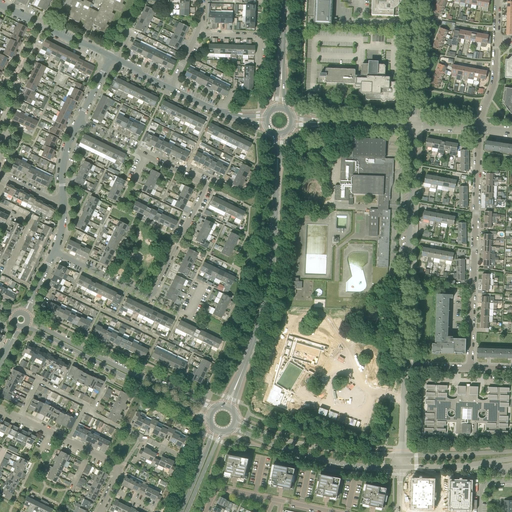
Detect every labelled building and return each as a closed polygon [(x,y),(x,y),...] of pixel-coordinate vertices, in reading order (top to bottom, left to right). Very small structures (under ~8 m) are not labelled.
[(114,9),(117,11),(121,12),(124,5),(122,4),(124,0),(101,0),(103,1),(98,12),(89,8),(91,3),(84,0),(83,0),(83,2),(78,0),(72,0),(70,5),(75,7),(73,11),(70,10),(67,17),(79,23),(81,19),(85,21),(82,28),(89,31),(92,24),(99,27),(98,30),(105,33),(109,26),(106,25),(108,21),(111,22),(114,14),(112,13),(114,9)] [(338,21),(332,21),(332,18),(333,18),(333,17),(332,17),(332,0),(315,0),(315,16),(314,16),(314,17),(315,17),(315,21),(314,21),(315,21),(314,25),(322,25),(322,24),(331,25),(331,22),(337,22),(338,21)] [(400,1),(399,0),(372,0),(372,15),(399,16),(399,4),(403,1),(400,1)] [(444,8),(447,2),(442,0),(438,0),(437,5),(444,8)] [(40,2),(37,7),(46,11),(48,6),(40,2)] [(209,23),(215,23),(216,11),(211,11),(211,7),(216,7),(216,4),(207,4),(207,19),(209,19),(209,23)] [(437,5),(435,8),(434,12),(435,12),(433,15),(441,18),(443,15),(441,15),(444,8),(437,5)] [(155,11),(146,6),(143,12),(153,17),(155,11)] [(150,22),(153,17),(143,12),(140,18),(150,22)] [(137,23),(147,28),(148,26),(150,22),(140,18),(137,23)] [(18,23),(17,26),(16,27),(15,27),(14,28),(25,33),(27,28),(18,23)] [(135,29),(144,34),(147,28),(137,23),(135,29)] [(179,23),(177,26),(176,28),(186,33),(189,27),(179,23)] [(25,33),(14,28),(13,31),(14,31),(13,34),(22,38),(25,33)] [(186,33),(176,28),(174,34),(183,39),(186,33)] [(448,31),(440,28),(438,35),(445,38),(448,31)] [(382,42),(383,34),(373,33),(373,42),(382,42)] [(22,38),(13,34),(11,39),(21,44),(22,42),(20,42),(22,38)] [(183,39),(174,34),(171,40),(181,45),(183,39)] [(443,44),(445,39),(447,40),(448,39),(445,38),(438,35),(435,41),(443,44)] [(21,44),(11,39),(8,44),(17,48),(18,46),(20,47),(21,44)] [(134,42),(130,50),(135,53),(140,44),(139,44),(141,42),(135,39),(134,42)] [(48,42),(45,40),(40,52),(45,54),(46,52),(51,41),(49,40),(48,42)] [(171,40),(168,46),(178,50),(181,45),(171,40)] [(50,54),(55,45),(52,44),(53,42),(51,41),(46,52),(50,54)] [(435,41),(434,44),(433,48),(440,50),(443,44),(435,41)] [(17,48),(8,44),(5,49),(16,54),(17,52),(15,51),(17,48)] [(141,55),(145,47),(140,44),(135,53),(141,55)] [(141,55),(146,58),(150,49),(151,47),(146,44),(145,47),(141,55)] [(55,45),(50,54),(55,56),(61,46),(58,45),(57,46),(55,45)] [(61,46),(55,56),(56,57),(54,60),(59,62),(59,61),(65,50),(62,49),(63,47),(61,46)] [(151,60),(155,52),(156,49),(151,46),(151,47),(150,49),(146,58),(151,60)] [(3,54),(12,59),(13,56),(15,57),(16,54),(5,49),(3,54)] [(64,63),(65,61),(70,51),(68,50),(67,51),(65,50),(59,61),(64,63)] [(70,51),(65,61),(70,63),(74,55),(72,53),(73,52),(70,51)] [(156,63),(160,54),(155,52),(151,60),(156,63)] [(161,65),(165,57),(166,55),(161,53),(160,54),(156,63),(161,65)] [(75,66),(79,58),(80,55),(78,54),(77,56),(74,55),(70,63),(75,66)] [(166,68),(170,59),(165,57),(161,65),(166,68)] [(76,69),(79,70),(83,62),(81,60),(81,59),(79,58),(75,66),(74,68),(76,69)] [(171,70),(176,62),(170,59),(166,68),(171,70)] [(46,67),(35,62),(34,65),(36,66),(35,68),(43,72),(46,67)] [(83,62),(79,70),(81,71),(83,72),(82,74),(83,74),(88,64),(85,63),(83,62)] [(90,65),(88,64),(83,74),(85,75),(86,75),(85,77),(89,79),(90,76),(95,67),(90,65)] [(366,94),(366,98),(367,100),(381,100),(383,102),(384,102),(386,101),(394,101),(396,100),(396,84),(395,82),(391,82),(391,78),(390,76),(385,76),(386,66),(384,64),(373,64),(363,64),(361,65),(361,75),(355,75),(355,71),(355,69),(354,69),(349,69),(347,69),(342,69),(340,69),(334,69),(332,69),(327,68),(327,69),(326,69),(326,70),(326,74),(320,74),(320,77),(326,77),(325,79),(325,81),(326,81),(326,83),(327,83),(355,84),(355,87),(356,88),(361,88),(360,93),(361,93),(366,94)] [(445,70),(446,67),(439,64),(436,71),(444,74),(447,75),(448,71),(445,70)] [(31,72),(41,77),(43,72),(35,68),(33,71),(32,70),(31,72)] [(189,79),(194,71),(188,68),(184,77),(189,79)] [(199,73),(194,71),(189,79),(195,82),(199,73)] [(441,80),(444,74),(436,71),(434,77),(441,80)] [(30,78),(39,82),(41,77),(31,72),(29,74),(31,75),(30,78)] [(200,84),(204,76),(199,73),(195,82),(200,84)] [(209,78),(204,76),(200,84),(205,87),(209,78)] [(119,80),(117,78),(115,82),(112,87),(110,86),(108,90),(111,91),(111,89),(117,92),(118,89),(123,79),(121,77),(119,80)] [(434,77),(432,80),(431,84),(439,86),(441,80),(434,77)] [(36,87),(39,82),(30,78),(29,80),(27,80),(26,82),(36,87)] [(214,81),(209,78),(205,87),(210,89),(214,81)] [(118,89),(123,92),(127,83),(124,82),(126,80),(123,79),(118,89)] [(215,92),(219,83),(214,81),(210,89),(215,92)] [(26,82),(25,84),(26,85),(25,88),(27,89),(34,92),(34,91),(36,87),(26,82)] [(75,84),(74,88),(74,89),(83,93),(86,87),(75,82),(75,84)] [(128,94),(133,84),(131,82),(130,85),(127,83),(123,92),(128,94)] [(224,85),(219,83),(215,92),(220,94),(224,85)] [(133,97),(137,88),(135,87),(136,85),(133,84),(128,94),(133,97)] [(226,97),(230,88),(224,85),(220,94),(226,97)] [(140,90),(137,88),(133,97),(138,99),(143,89),(141,87),(140,90)] [(511,88),(505,88),(502,104),(504,105),(507,109),(508,110),(511,107),(511,102),(511,103),(511,101),(511,88)] [(27,89),(24,94),(35,99),(36,97),(34,97),(36,93),(34,91),(34,92),(27,89)] [(82,96),(83,93),(74,89),(72,94),(82,99),(83,96),(82,96)] [(143,89),(138,99),(143,102),(148,93),(145,92),(146,90),(143,89)] [(148,93),(143,102),(149,104),(154,94),(151,92),(150,94),(148,93)] [(22,100),(31,104),(33,100),(34,101),(35,99),(24,94),(22,100)] [(82,99),(72,94),(69,98),(76,102),(78,103),(78,102),(79,100),(81,101),(82,99)] [(149,104),(152,106),(154,107),(158,98),(155,97),(156,95),(154,94),(149,104)] [(112,100),(103,96),(100,101),(109,106),(112,100)] [(75,104),(76,102),(69,98),(67,97),(65,102),(75,107),(76,105),(75,104)] [(163,101),(159,110),(165,112),(170,101),(167,100),(166,102),(163,101)] [(107,112),(109,106),(100,101),(97,107),(107,112)] [(165,112),(170,115),(174,106),(171,105),(172,103),(170,101),(165,112)] [(65,102),(62,107),(71,111),(72,109),(74,110),(75,107),(65,102)] [(170,115),(175,117),(180,106),(178,105),(176,107),(174,106),(170,115)] [(180,106),(175,117),(180,120),(184,111),(182,110),(183,108),(180,106)] [(62,107),(60,112),(70,117),(72,115),(70,114),(71,111),(62,107)] [(94,113),(104,117),(107,112),(97,107),(94,113)] [(184,111),(180,120),(185,122),(190,111),(188,110),(187,112),(184,111)] [(20,113),(16,111),(12,121),(17,123),(22,113),(21,112),(20,113)] [(185,122),(190,125),(194,116),(192,115),(193,113),(190,111),(185,122)] [(60,112),(57,117),(66,122),(68,119),(69,119),(70,117),(60,112)] [(119,126),(123,117),(125,114),(119,112),(113,126),(115,127),(117,125),(119,126)] [(23,126),(27,117),(24,115),(24,114),(22,113),(17,123),(23,126)] [(91,118),(101,123),(104,117),(94,113),(91,118)] [(195,127),(201,116),(198,115),(197,117),(194,116),(190,125),(195,127)] [(194,130),(199,132),(205,121),(202,120),(203,118),(201,116),(195,127),(194,130)] [(27,130),(32,119),(27,117),(23,126),(26,127),(25,129),(27,130)] [(30,130),(33,131),(39,119),(36,118),(34,117),(33,120),(32,119),(27,130),(30,131),(30,130)] [(57,117),(55,122),(65,127),(67,125),(65,124),(66,122),(57,117)] [(123,131),(128,120),(123,117),(119,126),(122,127),(121,129),(123,131)] [(134,122),(128,120),(123,131),(126,132),(127,130),(129,131),(134,122)] [(65,127),(55,122),(52,127),(61,132),(63,128),(65,129),(65,127)] [(139,125),(134,122),(129,131),(132,132),(131,134),(133,136),(138,127),(139,125)] [(210,124),(206,132),(212,135),(217,124),(214,123),(213,125),(210,124)] [(217,124),(212,135),(217,137),(221,129),(218,127),(219,125),(217,124)] [(137,135),(140,136),(144,127),(139,125),(138,127),(133,136),(136,137),(137,135)] [(49,132),(59,137),(61,132),(52,127),(51,130),(50,130),(49,132)] [(217,137),(222,140),(227,129),(224,128),(223,130),(221,129),(217,137)] [(227,142),(231,134),(228,132),(229,130),(227,129),(222,140),(227,142)] [(149,130),(148,134),(143,142),(146,144),(145,146),(148,147),(153,136),(154,134),(155,133),(149,130)] [(234,135),(231,134),(227,142),(232,145),(237,134),(235,133),(234,135)] [(55,144),(58,138),(49,134),(47,138),(46,137),(45,139),(55,144)] [(84,134),(80,143),(85,146),(89,137),(84,134)] [(237,134),(232,145),(237,147),(241,139),(239,137),(240,135),(237,134)] [(154,147),(158,139),(153,136),(148,147),(150,148),(151,146),(154,147)] [(85,146),(90,148),(94,139),(89,137),(85,146)] [(241,139),(237,147),(242,150),(247,139),(245,138),(244,140),(241,139)] [(53,150),(55,144),(45,139),(44,141),(45,142),(44,146),(46,147),(52,150),(53,150)] [(94,139),(90,148),(95,151),(100,142),(94,139)] [(158,139),(154,147),(156,148),(155,151),(158,152),(163,141),(158,139)] [(246,155),(248,152),(252,144),(249,142),(250,140),(247,139),(242,150),(241,153),(246,155)] [(390,200),(390,192),(391,190),(391,188),(392,186),(393,185),(393,184),(393,183),(393,182),(393,178),(393,174),(393,171),(392,171),(392,159),(385,159),(385,140),(380,140),(359,139),(354,139),(354,142),(350,142),(349,157),(341,157),(340,186),(335,185),(335,201),(349,201),(349,194),(357,194),(378,195),(378,204),(378,209),(370,209),(370,212),(370,215),(369,236),(376,236),(378,237),(378,215),(380,213),(381,215),(382,210),(388,210),(389,205),(389,200),(390,200)] [(164,152),(168,144),(163,141),(158,152),(161,153),(162,151),(164,152)] [(95,151),(101,153),(105,144),(100,142),(95,151)] [(509,145),(486,142),(484,151),(508,154),(509,145)] [(175,143),(174,146),(173,146),(168,157),(171,158),(172,156),(174,157),(180,145),(175,143)] [(105,144),(101,153),(106,155),(110,147),(105,144)] [(168,144),(164,152),(167,153),(166,156),(168,157),(173,146),(168,144)] [(180,145),(174,157),(177,158),(176,161),(178,162),(184,151),(185,148),(180,145)] [(43,152),(54,157),(55,154),(53,154),(55,151),(53,150),(52,150),(46,147),(43,152)] [(106,155),(111,158),(115,149),(110,147),(106,155)] [(120,152),(115,149),(111,158),(116,160),(120,152)] [(185,162),(189,154),(184,151),(178,162),(181,163),(182,161),(185,162)] [(203,151),(202,154),(197,165),(199,166),(200,164),(203,165),(207,157),(209,154),(203,151)] [(41,157),(50,161),(51,158),(53,159),(54,157),(43,152),(41,157)] [(120,152),(116,160),(115,163),(120,166),(125,155),(120,152)] [(202,154),(197,152),(192,160),(195,162),(194,164),(197,165),(202,154)] [(212,159),(207,170),(209,171),(211,169),(213,170),(217,162),(219,159),(214,156),(212,159)] [(212,159),(207,157),(203,165),(205,167),(204,169),(207,170),(212,159)] [(21,161),(16,159),(11,169),(13,170),(14,169),(17,170),(21,161)] [(21,174),(26,163),(21,161),(17,170),(19,171),(19,173),(21,174)] [(90,171),(93,165),(84,161),(82,166),(90,171)] [(222,164),(217,162),(213,170),(216,172),(215,174),(217,175),(222,164)] [(26,175),(25,177),(30,168),(31,166),(26,163),(21,174),(23,175),(24,173),(26,175)] [(221,174),(224,175),(228,167),(222,164),(217,175),(220,176),(221,174)] [(249,171),(250,168),(242,164),(239,169),(250,174),(251,172),(249,171)] [(88,176),(89,173),(91,174),(92,172),(90,171),(82,166),(79,172),(88,176)] [(36,167),(35,170),(29,181),(32,182),(33,180),(35,181),(39,173),(41,170),(36,167)] [(29,181),(35,170),(30,168),(25,177),(28,178),(27,180),(29,181)] [(250,174),(239,169),(237,168),(234,173),(245,178),(247,176),(249,177),(250,174)] [(41,170),(39,173),(35,181),(38,183),(37,184),(39,186),(46,172),(41,170)] [(157,179),(160,174),(151,170),(149,175),(157,179)] [(486,180),(494,180),(494,174),(496,174),(496,171),(490,171),(490,174),(486,174),(486,180)] [(53,177),(52,177),(53,176),(46,172),(39,186),(42,187),(42,185),(45,186),(47,182),(50,183),(53,177)] [(79,172),(77,177),(85,181),(88,176),(79,172)] [(234,179),(245,185),(246,182),(244,181),(245,178),(234,173),(233,175),(236,176),(234,179)] [(155,184),(157,179),(149,175),(146,180),(155,184)] [(430,188),(431,184),(432,176),(426,175),(424,187),(430,188)] [(437,186),(438,177),(432,176),(431,184),(430,188),(436,189),(437,186)] [(74,182),(83,186),(85,181),(77,177),(74,182)] [(125,181),(117,177),(114,182),(123,186),(125,181)] [(448,191),(449,188),(450,179),(444,178),(443,187),(442,190),(448,191)] [(234,179),(232,185),(240,189),(242,186),(244,187),(245,185),(234,179)] [(144,185),(152,190),(155,184),(146,180),(144,185)] [(123,186),(114,182),(112,187),(120,192),(123,186)] [(179,190),(182,191),(190,195),(193,190),(182,184),(179,190)] [(9,186),(6,185),(3,192),(8,195),(12,186),(10,185),(9,186)] [(144,185),(141,191),(150,195),(152,190),(144,185)] [(13,197),(17,190),(13,188),(14,187),(12,186),(8,195),(13,197)] [(120,192),(112,187),(109,193),(118,197),(120,192)] [(18,199),(22,191),(20,190),(19,191),(17,190),(13,197),(18,199)] [(23,202),(26,194),(23,193),(24,192),(22,191),(18,199),(23,202)] [(190,195),(182,191),(179,196),(188,200),(190,195)] [(109,193),(107,198),(115,202),(118,197),(109,193)] [(27,204),(32,195),(29,194),(29,195),(26,194),(23,202),(27,204)] [(33,196),(32,195),(27,204),(32,206),(32,207),(35,200),(36,199),(33,197),(33,196)] [(99,200),(91,196),(88,201),(97,206),(99,200)] [(185,205),(188,200),(179,196),(177,201),(185,205)] [(215,208),(220,197),(218,196),(217,198),(214,197),(210,205),(215,208)] [(215,208),(220,210),(224,202),(222,201),(223,199),(220,197),(215,208)] [(36,210),(41,201),(39,200),(38,201),(35,200),(32,207),(32,206),(31,208),(36,210)] [(172,205),(174,207),(183,211),(185,205),(177,201),(174,200),(172,205)] [(41,212),(45,205),(42,203),(43,202),(41,201),(36,210),(41,212)] [(94,211),(97,206),(88,201),(86,207),(94,211)] [(225,213),(230,202),(228,201),(227,203),(224,202),(220,210),(225,213)] [(141,204),(136,202),(132,210),(137,213),(141,204)] [(225,213),(230,215),(235,207),(232,206),(233,204),(230,202),(225,213)] [(142,215),(146,207),(141,204),(137,213),(142,215)] [(48,206),(45,205),(41,212),(46,215),(50,206),(48,205),(48,206)] [(51,217),(55,209),(52,208),(52,207),(50,206),(46,215),(51,217)] [(230,215),(235,218),(241,207),(238,206),(237,208),(235,207),(230,215)] [(94,211),(86,207),(83,212),(92,216),(94,211)] [(147,218),(152,209),(146,207),(142,215),(147,218)] [(241,207),(235,218),(234,221),(239,224),(245,212),(242,211),(243,209),(241,207)] [(153,220),(157,212),(152,209),(147,218),(153,220)] [(382,210),(381,215),(381,224),(390,224),(390,210),(388,210),(382,210)] [(420,211),(419,219),(429,221),(431,212),(425,211),(425,212),(420,211)] [(81,217),(89,221),(92,216),(83,212),(81,217)] [(162,214),(157,212),(153,220),(158,223),(162,214)] [(429,221),(429,224),(435,226),(435,222),(437,213),(431,212),(429,221)] [(3,213),(0,220),(0,222),(4,224),(8,216),(3,213)] [(163,225),(167,217),(162,214),(158,223),(163,225)] [(443,214),(441,223),(441,227),(447,228),(447,224),(449,216),(443,214)] [(87,226),(89,221),(81,217),(78,222),(87,226)] [(168,228),(172,219),(167,217),(163,225),(168,228)] [(168,228),(173,230),(177,222),(172,219),(168,228)] [(208,221),(205,220),(204,223),(201,222),(200,224),(211,229),(215,222),(209,219),(208,221)] [(13,228),(21,232),(23,227),(12,221),(10,226),(12,228),(13,228)] [(127,225),(119,221),(116,226),(125,231),(127,225)] [(78,222),(75,227),(84,231),(87,226),(78,222)] [(200,230),(208,234),(211,229),(200,224),(199,227),(201,228),(200,230)] [(390,224),(381,224),(380,239),(389,239),(390,224)] [(51,232),(53,229),(45,225),(42,230),(51,235),(52,233),(51,232)] [(13,228),(12,228),(10,226),(9,226),(7,231),(18,237),(21,232),(13,228)] [(114,232),(122,236),(125,231),(116,226),(114,232)] [(40,235),(48,239),(49,236),(50,237),(51,235),(42,230),(40,235)] [(195,234),(206,240),(208,234),(200,230),(199,233),(196,232),(195,234)] [(232,230),(231,232),(228,238),(239,243),(240,240),(238,239),(239,237),(236,235),(237,232),(232,230)] [(7,231),(5,236),(16,242),(18,237),(7,231)] [(492,241),(492,235),(496,235),(496,232),(487,231),(487,234),(484,234),(484,240),(492,241)] [(120,241),(122,236),(114,232),(111,237),(120,241)] [(205,242),(206,240),(195,234),(194,237),(196,238),(195,241),(197,242),(197,244),(207,249),(209,244),(205,242)] [(37,240),(46,244),(47,242),(46,242),(48,239),(40,235),(37,240)] [(5,236),(2,241),(14,246),(16,242),(5,236)] [(109,242),(117,246),(120,241),(111,237),(109,242)] [(226,243),(234,247),(235,244),(238,245),(239,243),(228,238),(226,243)] [(379,239),(378,253),(389,253),(389,239),(380,239),(379,239)] [(35,245),(44,249),(43,248),(44,246),(45,246),(46,244),(37,240),(35,245)] [(75,243),(69,240),(65,249),(70,251),(75,243)] [(2,241),(0,245),(11,251),(14,246),(2,241)] [(115,251),(117,246),(109,242),(106,247),(115,251)] [(76,254),(80,245),(75,243),(70,251),(76,254)] [(223,248),(234,253),(235,251),(233,250),(234,247),(226,243),(223,248)] [(0,245),(0,251),(9,256),(11,251),(0,245)] [(34,250),(43,255),(44,252),(43,252),(44,249),(35,245),(36,246),(34,250)] [(85,248),(80,245),(76,254),(81,256),(85,248)] [(115,251),(106,247),(104,252),(112,256),(115,251)] [(81,256),(86,259),(90,250),(85,248),(81,256)] [(233,256),(234,253),(223,248),(220,253),(229,257),(230,255),(233,256)] [(186,255),(196,259),(198,253),(189,249),(186,255)] [(32,255),(39,259),(41,256),(42,256),(43,255),(34,250),(32,255)] [(0,251),(0,257),(7,261),(9,256),(0,251)] [(101,257),(110,261),(112,256),(104,252),(101,257)] [(389,253),(378,253),(378,267),(388,268),(389,253)] [(29,260),(38,264),(39,262),(38,262),(39,259),(32,255),(29,260)] [(193,265),(196,259),(186,255),(183,260),(193,265)] [(99,263),(107,267),(110,261),(101,257),(99,263)] [(37,266),(38,264),(29,260),(27,259),(24,264),(35,269),(36,266),(37,266)] [(190,271),(193,265),(183,260),(180,266),(190,271)] [(493,270),(493,266),(491,266),(491,260),(483,260),(483,266),(484,266),(484,269),(493,270)] [(207,264),(204,262),(200,271),(205,274),(210,263),(208,262),(207,264)] [(205,274),(210,276),(214,267),(212,266),(213,264),(210,263),(205,274)] [(23,269),(33,274),(34,272),(33,271),(35,269),(24,264),(22,268),(23,269)] [(56,270),(65,274),(67,276),(70,270),(59,265),(56,270)] [(187,276),(190,271),(180,266),(178,272),(187,276)] [(217,269),(214,267),(210,276),(215,278),(220,268),(218,267),(217,269)] [(220,281),(225,272),(222,271),(223,269),(220,268),(215,278),(220,281)] [(20,274),(30,278),(31,275),(32,276),(33,274),(23,269),(20,274)] [(54,275),(62,279),(65,274),(56,270),(54,275)] [(226,284),(231,273),(228,272),(227,274),(225,272),(220,281),(226,284)] [(226,284),(231,286),(235,277),(232,276),(233,274),(231,273),(226,284)] [(18,278),(29,284),(30,282),(29,281),(30,278),(20,274),(18,278)] [(60,284),(62,279),(54,275),(51,280),(60,284)] [(80,275),(80,276),(76,284),(81,286),(86,278),(80,275)] [(173,281),(183,286),(186,280),(176,275),(173,281)] [(91,280),(86,278),(81,286),(86,289),(91,280)] [(295,286),(289,286),(289,287),(289,289),(296,289),(302,289),(302,282),(299,282),(299,279),(299,278),(298,278),(292,278),(292,282),(295,282),(295,286)] [(48,286),(56,289),(60,291),(63,286),(60,284),(51,280),(48,286)] [(91,280),(86,289),(92,291),(96,283),(91,280)] [(180,291),(183,286),(173,281),(170,287),(180,291)] [(101,285),(96,283),(92,291),(90,294),(95,297),(101,285)] [(106,288),(101,285),(95,297),(101,299),(102,296),(106,288)] [(177,297),(180,291),(170,287),(168,292),(177,297)] [(8,300),(12,292),(12,291),(8,288),(7,290),(2,298),(4,299),(5,298),(8,300)] [(106,288),(102,296),(107,299),(111,290),(106,288)] [(107,299),(112,301),(116,293),(111,290),(107,299)] [(10,302),(12,303),(16,295),(12,292),(8,300),(10,301),(10,302)] [(174,303),(177,297),(168,292),(165,298),(174,303)] [(122,295),(116,293),(112,301),(117,304),(122,295)] [(55,296),(51,294),(48,302),(50,302),(45,311),(51,313),(55,305),(51,303),(55,296)] [(230,301),(231,298),(223,294),(220,299),(231,304),(232,302),(230,301)] [(460,354),(466,354),(466,339),(453,339),(453,336),(451,336),(448,337),(449,298),(453,299),(453,298),(453,295),(437,294),(435,344),(433,344),(432,353),(436,353),(436,352),(440,352),(439,354),(440,354),(440,352),(441,352),(441,353),(442,353),(442,352),(453,353),(454,353),(455,353),(456,355),(460,355),(460,354)] [(482,294),(482,297),(482,303),(490,303),(494,303),(497,303),(497,301),(494,301),(494,297),(488,297),(488,294),(482,294)] [(128,309),(132,301),(127,298),(123,306),(121,305),(119,309),(123,311),(121,315),(125,316),(128,309)] [(220,299),(217,304),(226,308),(227,306),(229,307),(231,304),(220,299)] [(128,309),(133,312),(137,303),(132,301),(128,309)] [(137,303),(133,312),(138,314),(143,305),(137,303)] [(227,312),(225,311),(226,308),(217,304),(215,309),(226,314),(227,312)] [(60,307),(55,305),(51,313),(56,316),(60,307)] [(148,308),(143,305),(138,314),(137,317),(142,319),(148,308)] [(56,316),(61,318),(65,310),(60,307),(56,316)] [(67,307),(65,310),(61,318),(66,321),(71,312),(72,309),(67,307)] [(149,319),(153,310),(148,308),(142,319),(147,322),(149,319)] [(212,314),(221,319),(222,316),(224,317),(226,314),(215,309),(212,314)] [(153,310),(149,319),(154,322),(158,313),(153,310)] [(66,321),(71,323),(76,315),(76,314),(71,312),(66,321)] [(71,323),(77,326),(81,317),(82,314),(77,312),(76,314),(76,315),(71,323)] [(159,324),(163,315),(158,313),(154,322),(159,324)] [(164,326),(168,318),(163,315),(159,324),(164,326)] [(77,326),(82,328),(86,319),(81,317),(77,326)] [(292,318),(288,317),(287,321),(286,329),(286,333),(285,335),(281,333),(279,333),(272,356),(265,380),(267,381),(269,381),(270,382),(271,383),(271,385),(269,390),(264,401),(281,407),(286,409),(289,404),(289,402),(290,400),(291,399),(292,395),(290,394),(291,393),(306,369),(302,366),(303,364),(316,368),(318,369),(324,350),(325,346),(324,346),(324,345),(331,346),(331,343),(331,339),(333,336),(335,331),(336,329),(337,327),(338,324),(327,322),(322,322),(318,327),(318,328),(316,329),(315,330),(313,333),(312,334),(311,334),(310,335),(309,336),(308,336),(306,336),(304,336),(303,335),(302,334),(300,333),(299,330),(299,329),(299,327),(299,325),(300,323),(302,321),(303,319),(298,318),(297,318),(295,318),(294,318),(292,318)] [(168,318),(164,326),(162,330),(167,332),(168,332),(174,321),(168,318)] [(82,328),(87,331),(91,322),(86,319),(82,328)] [(181,332),(186,323),(180,320),(174,333),(179,336),(181,332)] [(181,332),(186,334),(191,325),(186,323),(181,332)] [(97,325),(92,333),(98,336),(102,327),(97,325)] [(191,325),(186,334),(192,336),(196,328),(191,325)] [(107,330),(102,327),(98,336),(103,338),(107,330)] [(103,338),(108,341),(112,332),(113,330),(108,327),(107,330),(103,338)] [(201,330),(196,328),(192,336),(197,339),(201,330)] [(113,343),(118,346),(122,337),(123,337),(124,333),(119,330),(117,335),(113,343)] [(200,345),(202,341),(206,333),(201,330),(197,339),(195,342),(200,345)] [(117,335),(112,332),(108,341),(113,343),(117,335)] [(211,335),(206,333),(202,341),(207,344),(211,335)] [(211,335),(207,344),(212,346),(216,338),(211,335)] [(122,337),(118,346),(123,348),(127,340),(123,337),(122,337)] [(222,341),(216,338),(212,346),(211,349),(216,352),(222,341)] [(123,348),(128,351),(133,342),(127,340),(123,348)] [(134,353),(138,345),(139,342),(134,340),(133,342),(128,351),(134,353)] [(27,343),(21,355),(24,356),(25,353),(28,355),(32,348),(32,347),(29,346),(30,344),(27,343)] [(134,353),(139,356),(143,347),(138,345),(134,353)] [(30,359),(32,360),(38,348),(36,347),(35,350),(32,348),(28,355),(32,356),(30,359)] [(139,356),(144,358),(148,350),(143,347),(139,356)] [(42,353),(43,352),(40,351),(40,349),(38,348),(32,360),(38,363),(39,360),(42,353)] [(477,357),(484,357),(501,358),(501,349),(477,348),(477,357)] [(155,349),(152,356),(151,357),(156,360),(161,351),(155,349)] [(501,358),(511,358),(511,349),(501,349),(501,358)] [(156,360),(161,362),(166,354),(161,351),(156,360)] [(166,354),(161,362),(167,365),(172,354),(172,353),(168,351),(166,354)] [(46,355),(42,353),(39,360),(42,362),(41,365),(43,366),(49,354),(47,353),(46,355)] [(49,354),(43,366),(45,367),(47,364),(50,365),(53,359),(54,358),(50,356),(51,355),(49,354)] [(167,365),(172,367),(177,357),(172,354),(167,365)] [(172,367),(177,370),(181,361),(183,358),(178,356),(177,357),(172,367)] [(52,370),(54,371),(60,359),(58,358),(56,360),(53,359),(50,365),(53,367),(52,370)] [(60,359),(54,371),(56,372),(57,369),(60,371),(64,364),(64,363),(61,361),(62,360),(60,359)] [(208,368),(211,363),(202,359),(200,364),(208,368)] [(186,364),(181,361),(177,370),(182,372),(186,364)] [(67,366),(64,364),(60,371),(61,371),(59,374),(64,376),(70,364),(68,363),(67,366)] [(197,365),(199,366),(197,369),(206,373),(208,368),(200,364),(198,363),(197,365)] [(71,367),(72,366),(67,376),(66,378),(72,380),(72,379),(77,369),(77,370),(71,367)] [(192,373),(195,374),(203,379),(206,373),(197,369),(195,368),(192,373)] [(77,382),(82,372),(82,373),(77,370),(77,369),(72,379),(76,381),(75,383),(77,384),(78,382),(77,382)] [(14,370),(13,370),(11,375),(22,381),(24,378),(25,375),(14,370)] [(82,386),(87,375),(87,376),(82,373),(82,372),(77,382),(78,382),(80,383),(79,385),(82,386)] [(187,375),(185,379),(191,382),(192,380),(201,384),(203,379),(195,374),(193,378),(187,375)] [(11,375),(8,381),(20,386),(21,386),(22,384),(21,383),(22,381),(11,375)] [(84,385),(87,387),(88,387),(93,377),(92,377),(92,378),(87,376),(87,375),(82,386),(83,387),(84,385)] [(89,388),(89,387),(93,389),(98,380),(98,381),(93,378),(93,377),(88,387),(87,389),(88,389),(89,388)] [(99,392),(104,382),(103,383),(98,380),(93,389),(93,391),(94,391),(94,390),(95,389),(99,392)] [(8,381),(6,386),(14,390),(16,387),(18,389),(20,386),(8,381)] [(448,398),(447,398),(447,397),(447,393),(445,393),(445,390),(447,390),(447,386),(426,385),(426,389),(428,389),(428,392),(426,392),(426,397),(428,397),(428,400),(426,400),(426,402),(427,402),(427,413),(425,413),(425,417),(427,418),(427,421),(425,421),(425,425),(427,425),(427,428),(425,428),(424,432),(446,433),(446,429),(444,429),(444,426),(446,426),(446,422),(456,422),(456,434),(476,434),(477,423),(487,424),(487,427),(489,427),(489,431),(487,430),(487,435),(508,436),(508,431),(506,431),(506,428),(508,428),(508,424),(506,424),(506,420),(508,421),(508,416),(507,416),(507,407),(509,407),(509,403),(507,403),(507,400),(509,400),(509,396),(507,395),(507,392),(509,392),(509,388),(488,387),(488,392),(490,392),(490,395),(488,395),(488,399),(487,399),(486,400),(485,400),(484,400),(483,401),(482,400),(481,400),(480,400),(479,400),(479,399),(478,399),(478,387),(458,386),(457,398),(456,398),(456,399),(455,399),(454,399),(453,399),(452,399),(451,399),(450,399),(449,399),(448,398)] [(6,386),(3,391),(11,396),(12,396),(14,397),(16,394),(13,393),(14,390),(6,386)] [(3,391),(0,396),(0,397),(12,402),(13,400),(10,398),(11,396),(3,391)] [(126,401),(127,398),(130,399),(131,397),(121,391),(118,397),(126,401)] [(33,397),(32,399),(33,399),(28,409),(29,408),(34,411),(39,401),(41,397),(38,395),(37,398),(33,397)] [(124,404),(126,401),(118,397),(115,403),(125,408),(127,405),(124,404)] [(34,411),(33,411),(34,411),(34,410),(39,413),(44,404),(45,402),(44,402),(43,403),(39,401),(34,411)] [(124,410),(125,408),(115,403),(113,408),(120,412),(122,409),(124,410)] [(39,413),(39,414),(40,413),(45,415),(49,406),(48,406),(44,404),(39,413)] [(55,409),(54,409),(51,407),(51,405),(50,404),(49,406),(45,415),(45,416),(45,415),(50,418),(55,409)] [(60,411),(61,409),(56,406),(54,409),(55,409),(50,418),(50,419),(50,418),(55,421),(60,412),(60,411)] [(119,415),(120,412),(113,408),(110,413),(120,418),(121,416),(119,415)] [(60,412),(55,421),(55,422),(55,421),(60,424),(65,415),(61,413),(62,411),(60,411),(60,412)] [(140,414),(137,412),(134,418),(137,420),(135,424),(134,424),(133,426),(138,428),(139,426),(141,427),(144,420),(147,415),(141,413),(140,414)] [(65,415),(60,424),(60,425),(61,424),(66,426),(70,417),(66,415),(67,414),(66,413),(65,415)] [(107,419),(115,423),(117,419),(119,421),(120,418),(110,413),(107,419)] [(71,429),(76,420),(76,419),(77,417),(77,416),(75,416),(74,416),(74,417),(71,415),(70,417),(66,426),(66,427),(66,426),(71,428),(71,429)] [(151,428),(155,421),(152,419),(150,422),(144,420),(141,427),(140,428),(146,431),(148,426),(151,428)] [(0,430),(5,433),(7,427),(9,424),(4,421),(2,425),(0,423),(0,430)] [(158,422),(155,421),(151,428),(154,429),(152,433),(158,436),(158,435),(162,428),(161,428),(156,425),(158,422)] [(169,435),(172,429),(163,425),(161,428),(162,428),(158,435),(164,438),(166,434),(169,435)] [(5,433),(4,434),(7,435),(8,434),(13,437),(14,437),(16,432),(18,428),(13,426),(11,429),(7,427),(5,433)] [(77,426),(72,437),(75,438),(76,435),(79,437),(83,429),(77,426)] [(88,432),(83,429),(79,437),(82,438),(81,441),(83,442),(88,432)] [(175,430),(172,429),(169,435),(172,437),(169,441),(175,444),(179,437),(180,433),(181,433),(175,430)] [(13,437),(13,438),(11,442),(14,444),(15,441),(21,444),(25,436),(27,433),(22,430),(20,434),(16,432),(14,437),(13,437)] [(93,434),(88,432),(83,442),(85,443),(87,441),(90,442),(93,434)] [(179,437),(175,444),(175,445),(178,446),(177,447),(180,449),(183,443),(186,445),(189,438),(180,433),(179,437)] [(32,446),(32,445),(36,437),(31,434),(29,438),(25,436),(21,444),(21,445),(24,447),(26,443),(32,446)] [(99,437),(93,434),(90,442),(92,444),(91,446),(94,447),(99,437)] [(100,448),(104,440),(99,437),(94,447),(96,449),(97,446),(100,448)] [(105,453),(110,442),(104,440),(100,448),(103,449),(102,451),(105,453)] [(140,450),(136,458),(145,462),(150,451),(151,451),(145,448),(143,452),(140,450)] [(66,461),(69,455),(61,451),(58,457),(66,461)] [(154,466),(157,460),(154,458),(156,454),(150,451),(145,462),(154,466)] [(55,462),(64,466),(66,461),(58,457),(55,455),(53,461),(55,462)] [(157,460),(154,466),(162,470),(164,467),(168,460),(167,460),(168,459),(168,458),(163,455),(160,461),(157,460)] [(232,476),(238,478),(247,480),(248,473),(246,472),(249,459),(229,455),(224,477),(232,478),(232,476)] [(25,467),(28,462),(20,458),(18,461),(16,460),(15,462),(17,463),(26,467),(25,467)] [(164,467),(169,470),(168,473),(171,475),(174,468),(172,466),(174,462),(168,459),(167,460),(168,460),(164,467)] [(53,468),(61,472),(64,466),(55,462),(53,468)] [(17,463),(16,466),(14,465),(12,468),(15,469),(22,472),(25,467),(26,467),(17,463)] [(84,470),(89,472),(92,467),(87,464),(84,470)] [(269,484),(278,486),(293,489),(294,482),(292,482),(295,469),(275,465),(272,478),(270,477),(269,484)] [(58,477),(61,472),(53,468),(50,466),(47,472),(50,473),(58,477)] [(15,469),(13,472),(11,471),(10,473),(12,474),(19,478),(20,478),(23,480),(26,474),(23,473),(22,472),(15,469)] [(99,470),(96,476),(105,480),(107,474),(99,470)] [(10,473),(10,474),(9,476),(8,476),(7,479),(9,480),(18,484),(18,483),(17,483),(19,478),(12,474),(10,473)] [(47,479),(56,483),(58,477),(50,473),(47,479)] [(91,480),(94,481),(102,485),(105,480),(96,476),(94,474),(91,480)] [(131,489),(135,481),(129,479),(131,475),(127,474),(126,477),(122,484),(123,484),(122,485),(125,487),(126,486),(131,489)] [(338,492),(340,485),(341,479),(321,474),(318,488),(316,487),(315,494),(339,499),(340,492),(338,492)] [(6,482),(5,484),(15,489),(17,484),(18,484),(9,480),(8,483),(6,482)] [(414,480),(413,505),(413,508),(433,509),(434,481),(414,480)] [(99,491),(102,485),(94,481),(91,486),(99,491)] [(138,492),(137,493),(140,494),(142,491),(145,485),(142,483),(141,484),(135,481),(131,489),(138,492)] [(470,510),(471,482),(451,481),(450,509),(470,510)] [(143,496),(144,495),(149,498),(153,490),(147,487),(149,483),(147,482),(146,483),(145,485),(142,491),(140,494),(143,496)] [(15,489),(5,484),(3,484),(1,489),(2,489),(12,494),(14,489),(15,489)] [(367,484),(366,490),(364,497),(362,497),(361,504),(383,508),(387,488),(367,484)] [(87,488),(90,489),(88,492),(97,496),(99,491),(91,486),(88,485),(87,488)] [(0,495),(5,498),(9,500),(12,494),(12,495),(12,494),(2,489),(0,492),(0,495)] [(149,498),(155,501),(155,502),(158,503),(161,497),(158,495),(159,493),(153,490),(149,498)] [(86,497),(94,502),(97,496),(88,492),(86,497)] [(32,500),(34,496),(31,495),(30,497),(28,496),(24,505),(28,507),(32,500)] [(221,498),(218,503),(220,504),(219,507),(225,510),(226,511),(230,502),(221,498)] [(28,507),(29,507),(27,511),(29,511),(32,511),(33,510),(38,501),(36,499),(35,501),(32,500),(28,507)] [(81,505),(78,504),(76,503),(74,506),(80,508),(83,509),(84,507),(90,510),(93,504),(84,499),(81,505)] [(33,510),(37,511),(38,511),(42,504),(44,501),(41,500),(40,502),(38,501),(33,510)] [(120,511),(124,505),(118,502),(118,501),(115,500),(109,510),(112,511),(120,511)]
